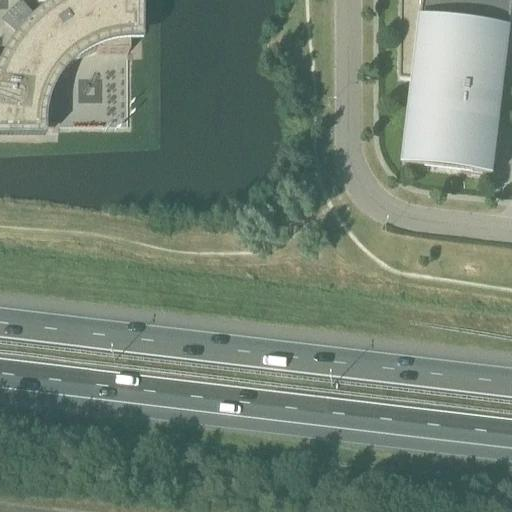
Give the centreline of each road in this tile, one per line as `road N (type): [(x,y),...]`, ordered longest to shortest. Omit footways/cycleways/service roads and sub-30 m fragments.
road 1 (motorway): [(0,374),(511,435)]
road 2 (motorway): [(511,384),(0,324)]
road 3 (unclassified): [(511,231),(414,220),(367,195),(347,145),(347,0)]
